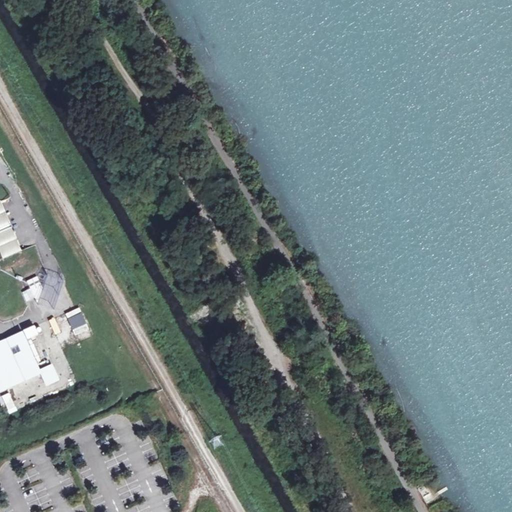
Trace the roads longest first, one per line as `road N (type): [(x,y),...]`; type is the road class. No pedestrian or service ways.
road 1 (track): [(81,0),(331,445),(353,511)]
road 2 (track): [(0,89),(243,511)]
